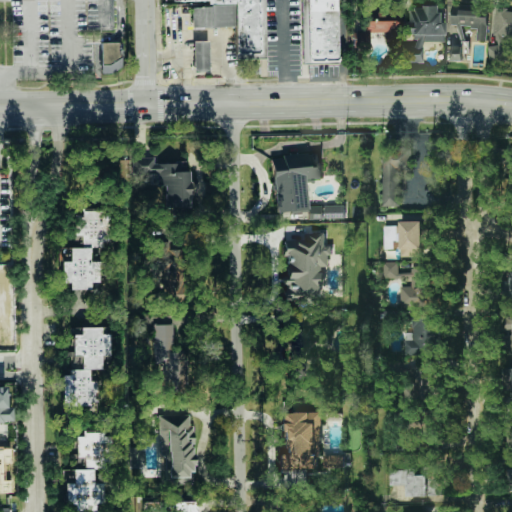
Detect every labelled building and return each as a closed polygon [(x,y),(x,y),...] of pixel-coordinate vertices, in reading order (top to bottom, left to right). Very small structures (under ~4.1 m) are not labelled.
[(173,0),(173,2),(191,2),(191,27),(235,26),(235,59),(262,58),(261,0),(173,0)] [(336,0),(301,0),(302,63),(337,63),(336,0)] [(442,41),(441,6),(413,6),(413,21),(401,21),(402,34),(410,34),(410,43),(400,43),(400,62),(422,61),(421,41),(442,41)] [(488,17),(480,17),(480,8),(460,7),(460,15),(451,15),(451,26),(477,27),(477,41),(487,41),(488,17)] [(353,48),(369,47),(369,32),(382,32),(382,41),(395,41),(395,10),(362,10),(363,31),(352,31),(353,48)] [(511,10),(493,13),(497,45),(487,46),(489,63),(507,61),(504,37),(511,35),(511,10)] [(454,38),(452,45),(462,47),(465,27),(458,26),(456,39),(454,38)] [(207,40),(192,40),(192,71),(207,71),(207,40)] [(99,42),(100,62),(120,61),(119,42),(99,42)] [(448,61),(462,61),(462,46),(448,46),(448,61)] [(383,206),(401,206),(400,170),(410,170),(410,152),(381,153),(383,206)] [(305,206),(304,179),(319,178),(318,153),(270,155),(273,211),(307,210),(307,220),(345,218),(344,204),(305,206)] [(187,162),(152,163),(152,156),(134,157),(134,174),(158,173),(159,207),(170,207),(170,213),(188,212),(187,162)] [(60,289),(88,289),(88,281),(97,281),(97,261),(88,261),(88,246),(102,246),(102,203),(71,203),(71,238),(60,238),(60,289)] [(422,257),(422,246),(435,247),(435,229),(421,229),(421,221),(400,221),(400,257),(422,257)] [(392,248),(392,240),(399,240),(398,226),(383,226),(384,248),(392,248)] [(321,302),(324,266),(329,267),(331,247),(324,246),(325,232),(303,230),(302,241),(286,240),(283,279),(294,280),(293,288),(286,287),(285,299),(321,302)] [(384,278),(411,278),(411,286),(400,286),(400,309),(432,309),(432,270),(398,270),(398,262),(384,262),(384,278)] [(405,341),(405,356),(439,356),(439,316),(412,316),(413,341),(405,341)] [(173,323),(156,323),(157,392),(186,391),(185,351),(174,351),(173,323)] [(110,354),(110,333),(101,333),(101,327),(72,327),(72,355),(82,355),(82,368),(101,368),(101,354),(110,354)] [(433,365),(410,369),(417,404),(439,399),(433,365)] [(97,380),(90,380),(90,369),(69,369),(69,375),(62,375),(63,410),(98,409),(97,380)] [(320,412),(283,412),(282,453),(279,453),(279,469),(320,469),(320,412)] [(192,414),(159,415),(160,483),(192,482),(192,414)] [(63,469),(64,510),(105,509),(103,433),(76,433),(76,457),(83,457),(84,469),(63,469)] [(344,454),(324,455),(324,468),(344,467),(344,454)] [(406,497),(426,496),(426,475),(416,475),(416,469),(389,469),(390,485),(406,485),(406,497)] [(194,511),(194,501),(174,501),(174,511),(194,511)]
